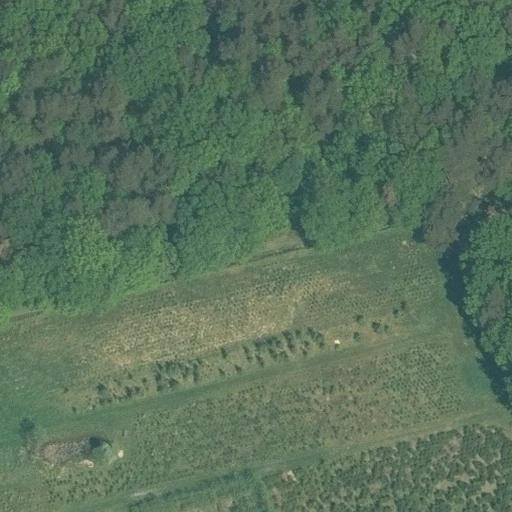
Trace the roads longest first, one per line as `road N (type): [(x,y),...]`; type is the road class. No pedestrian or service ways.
road 1 (track): [(446,205),(0,312)]
road 2 (track): [(387,100),(247,253)]
